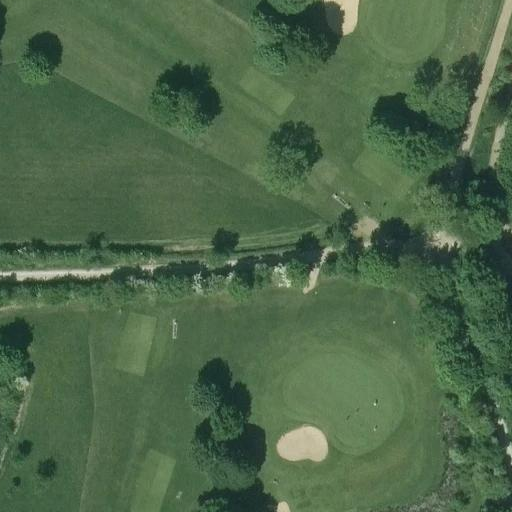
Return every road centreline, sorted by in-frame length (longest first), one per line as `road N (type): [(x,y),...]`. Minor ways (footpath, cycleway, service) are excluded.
road 1 (track): [(0,281),(125,276),(444,235)]
road 2 (track): [(511,495),(444,235)]
road 3 (track): [(444,235),(510,0)]
